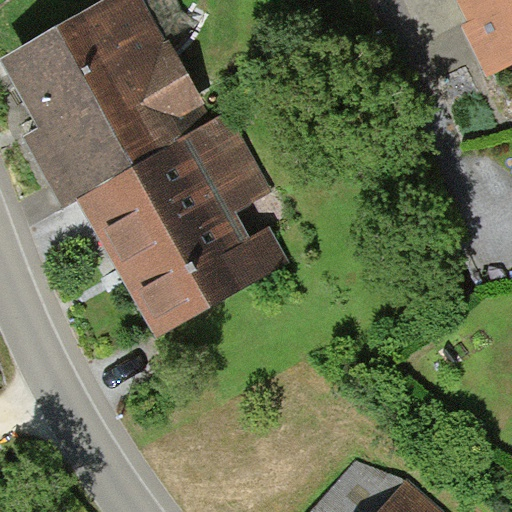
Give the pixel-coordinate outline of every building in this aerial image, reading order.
[(216,123),(144,0),(106,0),(1,61),(34,117),(42,131),(23,142),(64,212),(77,204),(216,123)] [(511,0),(456,0),(466,19),(469,25),(461,29),(489,81),(511,70),(511,0)] [(231,115),(216,123),(77,204),(118,273),(158,341),(292,263),(271,228),(252,239),(238,214),(276,192),(231,115)] [(381,511),(409,482),(357,462),(312,511),(381,511)] [(442,511),(409,482),(381,511),(442,511)]
